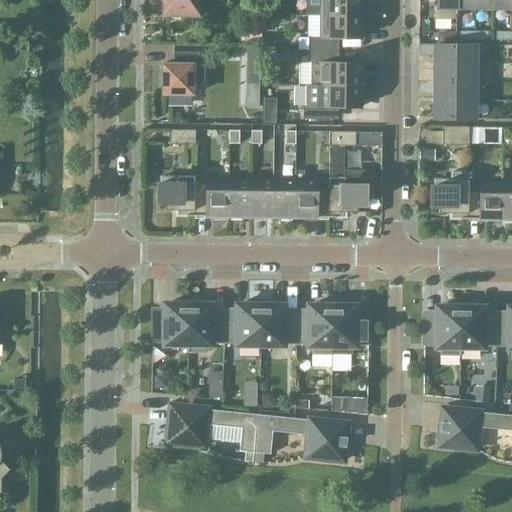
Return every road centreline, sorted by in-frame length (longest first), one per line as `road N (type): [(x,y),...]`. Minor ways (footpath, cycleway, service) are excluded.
road 1 (residential): [(104,253),(391,255)]
road 2 (residential): [(101,511),(104,253)]
road 3 (residential): [(391,255),(393,0)]
road 4 (residential): [(104,253),(106,0)]
road 5 (residential): [(394,455),(391,255)]
road 6 (residential): [(391,255),(511,256)]
